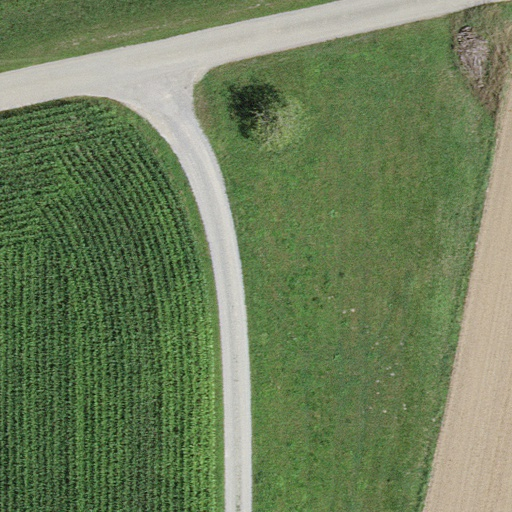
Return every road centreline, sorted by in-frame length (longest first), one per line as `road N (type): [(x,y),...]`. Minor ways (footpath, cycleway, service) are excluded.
road 1 (track): [(218,511),(206,210),(143,61)]
road 2 (track): [(0,89),(408,0)]
